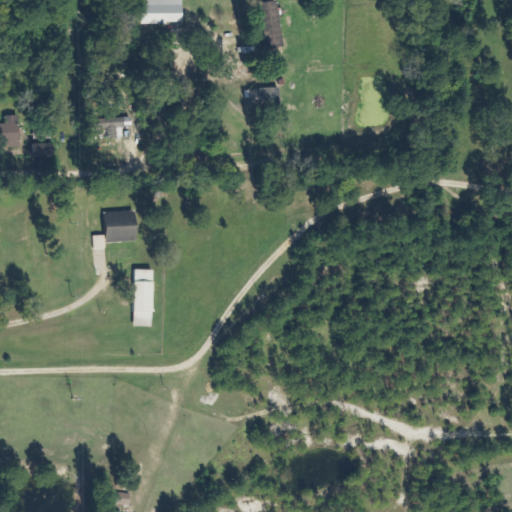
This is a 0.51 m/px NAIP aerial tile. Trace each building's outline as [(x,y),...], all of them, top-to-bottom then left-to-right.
[(136,0),(137,24),(176,24),(176,0),(136,0)] [(278,46),(271,0),(265,0),(253,2),(259,48),(278,46)] [(244,87),(244,105),(274,105),(274,87),(244,87)] [(0,147),(18,147),(17,115),(0,115),(0,147)] [(129,241),(129,211),(99,211),(99,241),(129,241)] [(147,311),(147,270),(127,270),(127,311),(147,311)]
